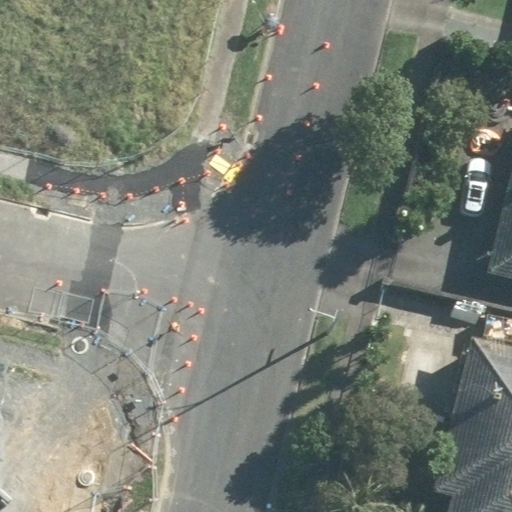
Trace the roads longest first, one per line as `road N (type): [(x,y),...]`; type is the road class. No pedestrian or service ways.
road 1 (residential): [(337,0),(259,313)]
road 2 (residential): [(0,249),(259,313)]
road 3 (residential): [(259,313),(213,511)]
